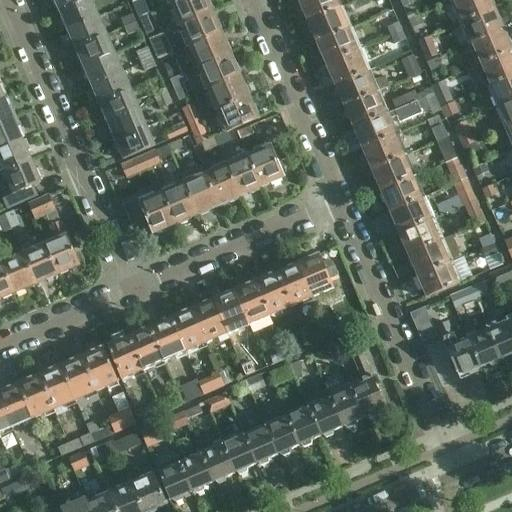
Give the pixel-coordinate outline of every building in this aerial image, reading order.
[(85,0),(51,0),(55,7),(58,8),(59,12),(85,0)] [(98,17),(90,0),(85,0),(59,12),(61,17),(60,19),(65,31),(98,17)] [(184,0),(172,6),(181,26),(212,13),(212,12),(213,10),(210,2),(207,2),(206,0),(184,0)] [(338,8),(334,0),(299,0),(298,1),(299,4),(298,6),(301,14),(303,14),(307,22),(338,8)] [(403,9),(415,4),(413,0),(400,0),(403,9)] [(457,0),(454,2),(463,23),(493,10),(493,8),(495,6),(491,0),(457,0)] [(140,2),(132,6),(139,20),(146,16),(140,2)] [(347,29),(338,8),(307,22),(308,25),(307,27),(310,35),(313,35),(316,43),(347,29)] [(463,23),(472,44),(502,31),(502,30),(504,28),(500,20),(497,19),(493,10),(463,23)] [(216,23),(212,13),(181,26),(190,47),(221,34),(221,33),(222,31),(219,23),(216,23)] [(133,15),(121,20),(124,28),(136,23),(133,15)] [(154,32),(146,16),(139,20),(146,36),(154,32)] [(106,36),(98,17),(65,31),(71,44),(74,45),(75,49),(106,36)] [(418,17),(408,22),(417,43),(427,38),(418,17)] [(127,36),(139,31),(136,23),(124,28),(127,36)] [(399,23),(387,28),(390,36),(402,31),(399,23)] [(316,43),(317,46),(316,48),(320,56),(322,56),(325,63),(324,65),(357,51),(347,29),(316,43)] [(394,46),(406,41),(402,31),(390,36),(394,46)] [(472,44),(481,65),(511,52),(511,51),(511,50),(511,46),(510,41),(507,41),(502,31),(472,44)] [(190,47),(199,69),(230,55),(230,54),(231,52),(228,44),(226,44),(221,34),(190,47)] [(114,54),(106,36),(75,49),(77,53),(76,56),(81,68),(114,54)] [(431,41),(429,42),(427,38),(417,43),(425,62),(437,56),(431,41)] [(147,49),(135,54),(140,65),(152,60),(147,49)] [(366,72),(357,51),(324,65),(324,66),(329,77),(331,77),(335,85),(366,72)] [(481,65),(490,87),(511,77),(511,53),(511,52),(481,65)] [(122,73),(114,54),(81,68),(86,80),(89,82),(91,86),(122,73)] [(400,60),(408,78),(421,73),(413,54),(400,60)] [(199,69),(208,90),(240,76),(239,75),(240,73),(237,66),(235,66),(230,55),(199,69)] [(440,69),(436,59),(427,64),(432,73),(440,69)] [(143,73),(155,68),(152,60),(140,65),(143,73)] [(182,75),(181,75),(175,61),(163,66),(169,81),(183,76),(182,75)] [(344,106),(375,93),(389,87),(385,78),(371,85),(366,72),(335,85),(336,88),(334,90),(338,98),(340,98),(344,106)] [(130,91),(122,73),(91,86),(93,91),(92,92),(97,105),(130,91)] [(172,89),(186,83),(183,76),(169,81),(172,89)] [(208,90),(217,112),(249,98),(248,96),(250,95),(246,87),(244,87),(240,76),(208,90)] [(511,77),(490,87),(499,108),(511,102),(511,77)] [(432,88),(432,90),(434,93),(440,108),(441,108),(441,107),(453,102),(445,82),(432,88)] [(165,89),(153,94),(156,102),(168,97),(165,89)] [(396,111),(418,103),(416,100),(434,93),(432,90),(417,96),(415,92),(392,102),(396,111)] [(138,109),(130,91),(97,105),(103,118),(105,119),(107,123),(138,109)] [(384,114),(375,93),(344,106),(345,110),(344,112),(347,120),(349,120),(353,128),(384,114)] [(418,103),(424,119),(442,112),(440,108),(434,93),(416,100),(418,103)] [(0,98),(0,123),(13,118),(9,109),(12,108),(8,98),(5,99),(4,97),(0,98)] [(159,110),(171,105),(168,97),(156,102),(159,110)] [(227,133),(258,119),(258,118),(259,116),(256,109),(254,109),(249,98),(217,112),(227,133)] [(511,102),(499,108),(508,129),(511,127),(511,102)] [(455,103),(441,109),(441,108),(440,108),(442,112),(446,120),(460,114),(455,103)] [(193,105),(182,110),(188,124),(199,119),(193,105)] [(146,127),(138,109),(107,123),(109,127),(108,129),(113,141),(146,127)] [(393,135),(384,114),(353,128),(354,131),(353,133),(356,141),(359,141),(362,149),(393,135)] [(432,131),(443,126),(439,116),(428,122),(432,131)] [(0,149),(22,140),(21,137),(25,136),(20,127),(17,128),(13,118),(0,123),(0,149)] [(208,141),(199,119),(188,124),(193,138),(192,139),(195,147),(202,144),(208,141)] [(467,122),(454,127),(463,149),(476,143),(467,122)] [(164,133),(167,141),(187,133),(183,124),(164,133)] [(154,147),(146,127),(113,141),(119,154),(121,155),(123,160),(154,147)] [(251,127),(237,132),(240,140),(254,135),(251,127)] [(230,141),(227,133),(215,139),(218,146),(230,141)] [(402,157),(393,135),(362,149),(364,152),(362,154),(365,162),(368,162),(371,170),(402,157)] [(208,141),(202,144),(205,151),(218,146),(215,139),(208,141)] [(448,139),(437,144),(446,163),(457,158),(448,139)] [(23,142),(22,140),(0,149),(0,161),(1,164),(0,163),(0,172),(1,174),(32,161),(27,151),(31,150),(26,140),(23,142)] [(182,149),(179,142),(167,147),(170,154),(182,149)] [(467,158),(479,153),(476,143),(463,149),(467,158)] [(155,152),(154,151),(146,155),(152,169),(161,165),(156,155),(168,150),(169,154),(170,154),(167,147),(155,152)] [(262,188),(271,184),(273,185),(280,182),(280,180),(284,179),(270,148),(248,157),(256,177),(262,188)] [(381,192),(411,178),(421,173),(413,154),(403,159),(402,157),(371,170),(372,173),(371,175),(375,185),(378,185),(381,192)] [(119,166),(126,180),(152,169),(146,155),(119,166)] [(241,197),(250,193),(251,195),(259,192),(259,189),(262,188),(256,177),(248,157),(227,166),(231,177),(241,197)] [(453,181),(466,175),(458,158),(457,159),(457,158),(446,163),(453,181)] [(32,161),(1,174),(5,183),(8,181),(16,199),(19,207),(38,199),(33,187),(41,183),(40,180),(43,179),(39,169),(36,171),(32,161)] [(477,178),(489,174),(485,165),(473,170),(477,178)] [(219,207),(219,206),(229,202),(230,204),(237,201),(237,199),(241,197),(231,177),(227,166),(206,175),(219,207)] [(206,175),(184,184),(197,216),(206,212),(207,213),(215,210),(215,208),(219,207),(206,175)] [(421,200),(411,178),(381,192),(381,194),(379,196),(383,204),(386,204),(390,213),(421,200)] [(467,180),(454,186),(463,207),(476,201),(467,180)] [(184,184),(162,193),(175,225),(185,221),(186,222),(194,219),(194,217),(197,216),(184,184)] [(486,200),(498,194),(494,186),(482,191),(486,200)] [(139,200),(123,206),(132,227),(147,221),(153,235),(157,233),(158,234),(165,231),(165,229),(175,225),(162,193),(140,203),(139,200)] [(45,245),(58,275),(71,269),(71,270),(81,266),(68,235),(67,236),(61,222),(60,223),(55,212),(56,211),(50,196),(30,205),(36,220),(45,216),(55,241),(45,245)] [(430,221),(421,200),(390,213),(390,214),(388,217),(392,225),(395,225),(399,234),(430,221)] [(463,208),(464,207),(473,227),(485,222),(476,201),(463,207),(463,208)] [(19,227),(14,212),(6,215),(12,229),(19,227)] [(0,217),(0,228),(2,233),(12,229),(6,215),(0,217)] [(439,242),(430,221),(399,234),(400,236),(398,238),(401,246),(404,247),(408,255),(439,242)] [(490,236),(478,241),(482,250),(493,245),(494,245),(490,236)] [(409,257),(407,260),(410,267),(414,268),(415,271),(412,272),(414,277),(417,276),(418,277),(448,263),(461,258),(452,237),(439,242),(408,255),(409,257)] [(45,245),(23,255),(37,285),(46,281),(45,280),(58,275),(45,245)] [(482,250),(481,251),(484,259),(497,253),(493,245),(482,250)] [(23,255),(1,264),(14,293),(27,288),(27,289),(37,285),(23,255)] [(298,266),(312,299),(334,290),(319,256),(317,257),(316,256),(308,259),(307,261),(298,266)] [(448,263),(418,277),(418,278),(416,280),(419,288),(423,289),(424,292),(422,293),(424,298),(426,297),(427,299),(458,286),(448,263)] [(1,264),(0,264),(0,301),(2,300),(1,299),(14,293),(1,264)] [(291,308),(312,299),(298,266),(296,266),(294,265),(286,269),(286,271),(277,275),(291,308)] [(511,281),(511,278),(508,269),(489,276),(494,289),(511,281)] [(270,318),(291,308),(277,275),(275,275),(274,274),(265,278),(264,280),(256,284),(270,318)] [(491,295),(486,282),(469,289),(474,302),(491,295)] [(249,326),(250,326),(270,318),(256,284),(254,284),(252,283),(244,287),(244,289),(235,293),(249,326)] [(451,297),(456,310),(474,302),(469,289),(451,297)] [(228,336),(249,326),(235,293),(233,293),(231,292),(223,296),(223,298),(214,302),(228,336)] [(207,345),(228,336),(214,302),(211,303),(209,302),(202,305),(202,307),(192,311),(207,345)] [(186,354),(206,345),(207,345),(192,311),(190,312),(189,311),(181,314),(180,316),(171,320),(186,354)] [(368,326),(363,315),(325,331),(330,341),(368,326)] [(511,333),(506,319),(486,328),(500,360),(508,357),(511,359),(511,358),(511,333)] [(165,363),(186,354),(171,320),(169,321),(167,320),(160,323),(159,325),(150,329),(165,363)] [(479,369),(465,337),(455,341),(447,324),(437,328),(460,382),(477,374),(478,370),(479,369)] [(486,328),(465,337),(479,369),(488,366),(491,368),(498,365),(499,361),(500,360),(486,328)] [(143,372),(165,363),(150,329),(148,330),(146,329),(138,332),(138,334),(129,338),(143,372)] [(310,337),(315,348),(330,341),(325,331),(310,337)] [(375,336),(373,332),(364,336),(369,347),(378,344),(375,336)] [(121,381),(143,372),(129,338),(126,339),(124,338),(117,341),(116,344),(107,348),(121,381)] [(303,353),(300,345),(284,352),(287,360),(303,353)] [(82,359),(96,392),(118,383),(104,350),(102,350),(100,349),(93,352),(92,354),(82,359)] [(323,352),(325,357),(326,357),(331,368),(339,365),(332,349),(323,352)] [(269,358),(272,366),(287,360),(284,352),(269,358)] [(349,388),(363,419),(366,418),(369,421),(375,418),(375,414),(385,410),(362,357),(353,361),(362,382),(349,388)] [(100,401),(96,392),(82,359),(80,360),(80,359),(78,358),(71,361),(71,364),(61,368),(75,402),(79,410),(100,401)] [(250,361),(240,366),(245,378),(255,373),(250,361)] [(301,369),(298,363),(289,367),(295,379),(300,377),(301,369)] [(54,411),(75,402),(61,368),(60,369),(57,367),(51,370),(50,373),(39,377),(54,411)] [(268,375),(273,388),(295,379),(289,367),(268,375)] [(227,372),(219,375),(224,387),(232,383),(227,372)] [(265,388),(260,375),(245,382),(250,394),(265,388)] [(33,420),(54,411),(39,377),(38,378),(36,377),(29,379),(29,382),(18,386),(33,420)] [(231,388),(237,400),(250,394),(245,382),(231,388)] [(213,392),(209,383),(200,386),(204,396),(213,392)] [(0,401),(12,429),(33,420),(18,386),(17,387),(17,386),(15,385),(9,388),(9,390),(0,394),(0,401)] [(200,386),(189,390),(193,400),(204,396),(200,386)] [(349,388),(328,397),(342,428),(344,427),(348,430),(353,427),(354,423),(363,419),(349,388)] [(191,401),(187,392),(179,395),(183,405),(191,401)] [(178,395),(177,393),(156,402),(161,414),(183,405),(179,395),(178,395)] [(225,394),(204,404),(209,416),(230,406),(225,394)] [(328,397),(306,406),(320,438),(323,437),(326,439),(332,437),(332,433),(342,428),(328,397)] [(0,434),(12,429),(0,401),(0,434)] [(140,423),(161,414),(156,402),(135,412),(140,423)] [(183,412),(183,414),(182,414),(185,421),(202,414),(199,406),(183,412)] [(306,406),(285,415),(299,447),(301,446),(305,448),(311,446),(311,442),(320,438),(306,406)] [(172,418),(175,426),(185,421),(182,414),(172,418)] [(285,415),(264,424),(278,456),(280,455),(283,458),(289,455),(289,451),(299,447),(285,415)] [(131,426),(128,418),(110,426),(114,435),(125,430),(125,429),(131,426)] [(85,426),(89,435),(90,434),(93,443),(114,435),(110,426),(98,431),(94,422),(85,426)] [(139,431),(143,440),(160,433),(157,424),(139,431)] [(264,424),(242,434),(256,466),(259,464),(262,467),(268,464),(268,460),(278,456),(264,424)] [(90,434),(89,435),(68,443),(72,452),(93,443),(90,434)] [(137,434),(126,439),(129,447),(140,442),(137,434)] [(242,434),(221,443),(235,475),(237,474),(240,476),(246,474),(246,470),(256,466),(242,434)] [(116,453),(111,442),(102,446),(107,457),(116,453)] [(48,452),(51,461),(72,452),(68,443),(48,452)] [(221,443),(199,452),(213,484),(216,483),(219,485),(225,483),(225,479),(235,475),(221,443)] [(199,452),(178,461),(192,493),(194,492),(198,494),(204,492),(204,488),(213,484),(199,452)] [(82,453),(68,459),(74,473),(88,468),(82,453)] [(47,464),(44,455),(26,462),(30,471),(47,464)] [(192,493),(178,461),(156,471),(170,503),(173,501),(176,504),(182,501),(182,497),(192,493)] [(26,462),(5,471),(8,480),(30,471),(26,462)] [(72,471),(69,463),(46,473),(49,480),(72,471)] [(5,471),(0,473),(0,483),(8,480),(5,471)] [(129,481),(142,511),(156,511),(156,509),(166,505),(152,471),(129,481)] [(1,490),(2,492),(1,492),(4,499),(5,501),(27,491),(23,481),(1,490)] [(142,511),(129,481),(106,491),(115,511),(142,511)] [(115,511),(106,491),(84,500),(89,511),(115,511)] [(89,511),(84,500),(62,510),(62,511),(89,511)]
